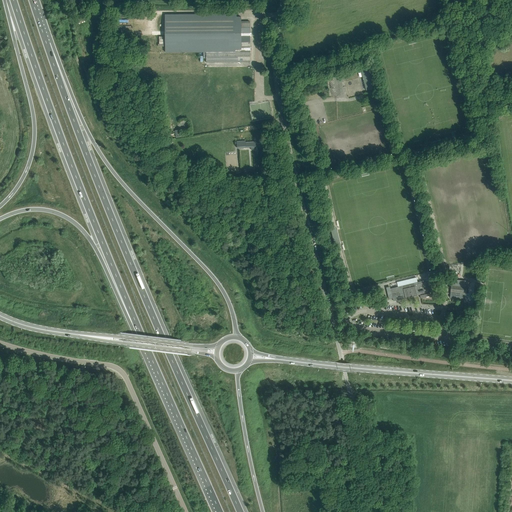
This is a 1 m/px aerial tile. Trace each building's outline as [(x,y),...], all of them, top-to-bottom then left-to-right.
[(165,14),(165,33),(165,52),(206,51),(235,51),(235,49),(235,33),(250,33),(250,21),(241,21),(241,17),(236,17),(236,14),(165,14)] [(250,33),(235,33),(235,49),(246,49),(246,47),(249,47),(250,47),(250,33)] [(249,50),(249,47),(246,47),(246,49),(235,49),(235,51),(206,51),(206,62),(238,62),(238,61),(241,61),(241,62),(250,62),(250,50),(249,50)] [(371,68),(361,70),(366,90),(373,88),(371,78),(373,77),(371,68)] [(465,299),(465,294),(466,287),(468,287),(469,281),(467,281),(467,280),(452,279),(451,286),(451,291),(450,298),(465,299)] [(417,282),(391,288),(394,301),(401,299),(406,298),(417,295),(420,294),(435,290),(433,282),(430,283),(429,280),(426,281),(418,283),(417,282)]
